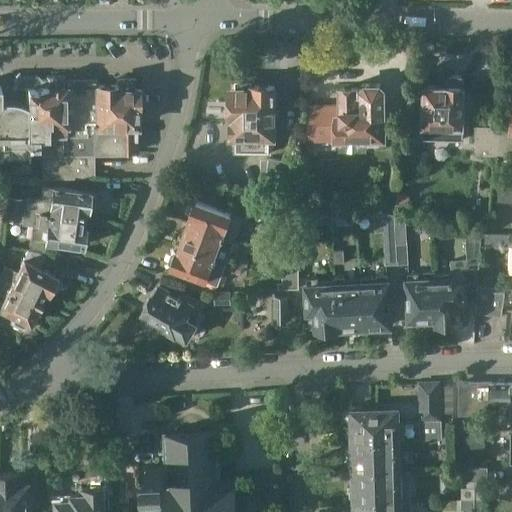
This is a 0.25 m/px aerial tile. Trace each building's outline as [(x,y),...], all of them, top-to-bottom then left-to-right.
[(0,155),(42,155),(42,178),(94,178),(94,152),(136,151),(135,124),(136,124),(136,107),(136,106),(141,106),(144,103),(144,93),(140,90),(136,90),(136,89),(135,89),(135,79),(117,79),(117,85),(97,85),(97,81),(64,81),(64,76),(47,76),(47,79),(40,80),(37,76),(18,76),(14,81),(14,88),(26,87),(27,104),(24,103),(21,101),(17,100),(14,99),(9,99),(6,99),(3,99),(1,100),(0,86),(0,155)] [(424,113),(423,127),(423,139),(463,140),(465,87),(463,87),(464,80),(460,76),(450,76),(447,79),(447,86),(424,86),(424,97),(423,97),(423,113),(424,113)] [(274,135),(275,86),(254,86),(254,78),(234,78),(234,88),(232,88),(232,118),(232,135),(235,135),(235,152),(271,153),(271,135),(274,135)] [(361,88),(345,88),(342,88),(342,107),(311,107),(306,137),(326,137),(338,137),(338,152),(367,152),(367,147),(379,146),(379,137),(384,137),(384,88),(379,84),(361,84),(361,88)] [(511,123),(500,123),(500,127),(498,155),(511,156),(511,123)] [(476,127),(476,155),(498,155),(500,127),(476,127)] [(269,159),(265,189),(289,193),(293,162),(269,159)] [(371,208),(383,211),(393,213),(398,192),(398,184),(381,184),(381,196),(371,196),(371,208)] [(40,198),(38,212),(82,218),(83,210),(85,210),(86,208),(91,205),(92,196),(87,192),(87,190),(52,185),(52,188),(42,186),(40,198)] [(411,195),(398,192),(393,213),(406,216),(411,195)] [(330,199),(298,193),(298,224),(330,223),(330,199)] [(6,197),(5,208),(20,210),(21,210),(22,199),(6,197)] [(190,216),(187,222),(235,240),(243,217),(232,213),(195,200),(195,201),(190,202),(187,211),(190,216)] [(81,226),(82,218),(38,212),(21,210),(20,210),(5,208),(4,221),(20,222),(31,223),(29,238),(80,246),(81,244),(87,241),(88,231),(83,227),(83,226),(81,226)] [(386,264),(398,264),(397,243),(395,243),(393,213),(383,211),(386,264)] [(226,262),(235,240),(187,222),(179,245),(226,262)] [(511,233),(483,231),(482,245),(510,246),(510,248),(508,274),(511,274),(511,233)] [(276,248),(287,248),(298,248),(298,240),(276,240),(276,248)] [(407,243),(397,243),(398,264),(408,263),(407,243)] [(226,262),(179,245),(177,250),(171,252),(168,261),(171,266),(171,267),(206,280),(218,284),(222,273),(226,262)] [(287,248),(288,261),(298,261),(298,248),(287,248)] [(343,263),(343,249),(333,250),(333,263),(343,263)] [(13,263),(19,265),(16,273),(3,268),(0,266),(0,278),(19,286),(41,297),(43,293),(45,294),(47,291),(53,294),(60,280),(53,277),(55,274),(40,267),(45,255),(26,251),(23,258),(17,255),(13,263)] [(298,288),(298,261),(288,261),(282,261),(282,288),(298,288)] [(230,263),(229,272),(241,273),(242,265),(230,263)] [(463,271),(436,273),(439,322),(437,322),(437,325),(466,323),(463,271)] [(411,323),(437,322),(439,322),(436,273),(409,274),(409,281),(408,281),(411,323)] [(375,280),(361,281),(364,327),(392,326),(388,274),(374,275),(375,280)] [(337,325),(334,282),(319,283),(319,277),(307,278),(308,286),(307,286),(310,332),(337,330),(337,325)] [(0,278),(0,295),(3,297),(0,303),(0,308),(13,314),(10,322),(23,329),(26,322),(28,323),(41,297),(19,286),(0,278)] [(337,325),(346,324),(351,328),(364,327),(361,281),(334,282),(337,325)] [(178,295),(160,285),(154,295),(152,294),(150,298),(147,299),(144,303),(145,307),(142,311),(146,313),(143,318),(144,322),(153,328),(158,326),(160,323),(176,332),(177,331),(187,337),(195,323),(186,318),(191,309),(195,311),(201,301),(189,294),(187,298),(179,293),(178,295)] [(477,313),(489,314),(491,290),(492,290),(492,287),(479,286),(477,313)] [(491,290),(489,314),(501,316),(505,292),(492,290),(491,290)] [(230,292),(219,292),(219,300),(230,300),(230,292)] [(288,296),(272,296),(272,324),(289,324),(288,296)] [(24,338),(31,345),(41,336),(35,329),(24,338)] [(440,421),(440,413),(439,385),(439,382),(421,382),(422,421),(440,421)] [(487,404),(487,383),(460,383),(459,414),(487,414),(487,404)] [(487,404),(499,405),(499,400),(503,400),(503,396),(511,396),(511,400),(511,383),(487,383),(487,404)] [(452,385),(439,385),(440,413),(453,413),(452,385)] [(511,400),(511,396),(503,396),(503,400),(499,400),(499,405),(511,405),(511,428),(511,400)] [(353,440),(353,442),(397,440),(397,423),(406,423),(406,410),(352,411),(353,425),(347,429),(348,438),(353,440)] [(422,421),(423,440),(441,439),(440,421),(422,421)] [(238,511),(237,474),(234,474),(234,478),(221,479),(221,466),(225,465),(225,462),(220,463),(220,448),(224,448),(224,446),(220,446),(219,432),(223,432),(223,429),(161,432),(161,435),(165,435),(165,448),(162,448),(162,451),(166,451),(166,465),(147,466),(148,483),(146,483),(146,485),(152,485),(153,511),(238,511)] [(462,446),(484,446),(484,430),(462,430),(462,446)] [(354,470),(354,472),(398,470),(397,440),(353,442),(353,455),(348,459),(348,468),(354,470)] [(355,500),(355,501),(399,500),(398,470),(354,472),(354,485),(349,488),(349,498),(355,500)] [(30,511),(29,471),(0,472),(0,511),(30,511)] [(57,500),(57,511),(110,511),(110,493),(105,494),(104,486),(82,487),(82,494),(72,495),(72,500),(57,500)] [(461,498),(474,498),(474,488),(461,487),(461,498)] [(474,498),(461,498),(461,509),(474,509),(474,498)] [(411,511),(411,500),(399,500),(355,501),(354,511),(411,511)]
